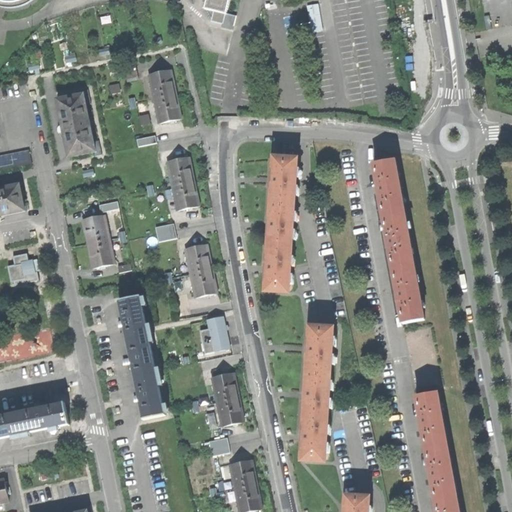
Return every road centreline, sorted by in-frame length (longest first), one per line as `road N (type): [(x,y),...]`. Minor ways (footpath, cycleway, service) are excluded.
road 1 (residential): [(291,511),(232,233),(225,158),(231,135)]
road 2 (tertiary): [(448,163),(511,511)]
road 3 (tertiary): [(511,400),(469,160)]
road 4 (residential): [(99,437),(53,213)]
road 5 (residential): [(231,135),(305,130),(428,141)]
